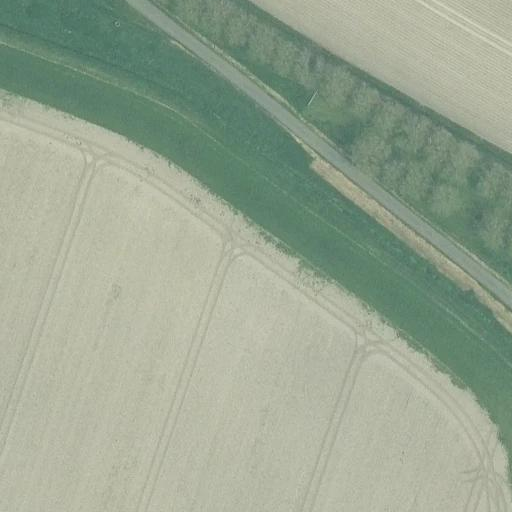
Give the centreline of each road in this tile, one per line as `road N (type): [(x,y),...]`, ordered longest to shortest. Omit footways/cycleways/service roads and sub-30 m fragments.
road 1 (unclassified): [(511,300),(133,0)]
road 2 (track): [(511,213),(312,96),(224,71)]
